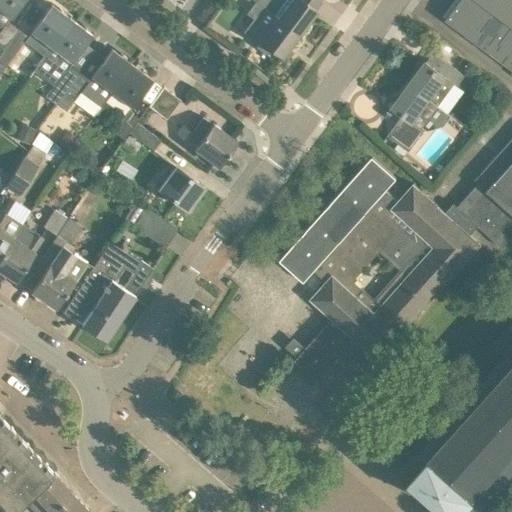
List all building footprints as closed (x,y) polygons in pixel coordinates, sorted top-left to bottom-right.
[(0,31),(0,47),(2,50),(17,29),(7,22),(10,17),(11,18),(24,0),(0,0),(0,23),(4,26),(0,31)] [(320,1),(319,0),(263,0),(260,5),(298,33),(314,10),(313,10),(320,1)] [(511,0),(460,0),(446,19),(466,34),(511,68),(511,0)] [(298,33),(260,5),(255,1),(248,10),(258,18),(248,31),(261,40),(281,55),(298,33)] [(0,52),(0,68),(3,70),(21,45),(41,60),(50,47),(71,19),(50,4),(29,32),(30,32),(27,37),(17,29),(2,50),(0,52)] [(71,19),(50,47),(41,60),(61,75),(45,97),(55,104),(78,74),(68,67),(92,35),(71,19)] [(78,74),(55,104),(65,112),(80,92),(100,107),(111,92),(132,64),(111,48),(87,81),(78,74)] [(425,62),(409,85),(438,106),(454,84),(457,87),(464,77),(443,61),(436,70),(425,62)] [(153,79),(132,64),(111,92),(132,108),(153,79)] [(403,115),(396,125),(387,136),(409,152),(425,130),(422,128),(438,106),(409,85),(392,107),(403,115)] [(148,106),(166,119),(180,100),(162,87),(148,106)] [(123,139),(128,133),(136,122),(138,119),(128,111),(113,132),(123,139)] [(160,140),(136,122),(128,133),(153,150),(160,140)] [(212,123),(211,124),(193,148),(218,167),(237,141),(212,123)] [(373,153),(281,258),(306,279),(398,174),(373,153)] [(16,198),(36,166),(22,158),(2,189),(16,198)] [(203,187),(175,166),(158,189),(187,209),(203,187)] [(123,220),(165,248),(178,229),(135,201),(123,220)] [(43,227),(56,235),(68,217),(55,209),(43,227)] [(0,257),(22,224),(0,211),(0,257)] [(81,226),(68,217),(56,235),(31,275),(38,279),(31,291),(56,308),(71,285),(77,290),(92,267),(70,253),(74,247),(69,244),(81,226)] [(43,238),(22,224),(0,257),(0,271),(15,281),(34,252),(43,238)] [(371,367),(389,346),(408,326),(426,305),(445,284),(464,263),(428,232),(410,253),(391,273),(373,294),(354,315),(336,335),(317,356),(298,376),(277,401),(252,428),(243,420),(225,440),(248,455),(276,473),(280,468),(278,467),(289,455),(290,457),(297,449),(299,450),(314,434),(312,432),(317,427),(334,408),(352,388),(371,367)] [(92,267),(77,290),(62,312),(75,320),(81,310),(85,313),(96,296),(99,298),(82,325),(105,340),(152,268),(141,261),(124,288),(114,282),(131,255),(109,241),(92,267)] [(413,459),(407,465),(416,472),(412,476),(452,511),(458,511),(459,511),(460,511),(487,511),(488,508),(484,503),(482,501),(511,468),(511,321),(493,343),(506,355),(422,448),(418,446),(414,447),(411,451),(410,455),(413,459)] [(0,511),(9,511),(53,472),(0,415),(0,511)] [(53,472),(9,511),(87,511),(89,510),(53,472)]
